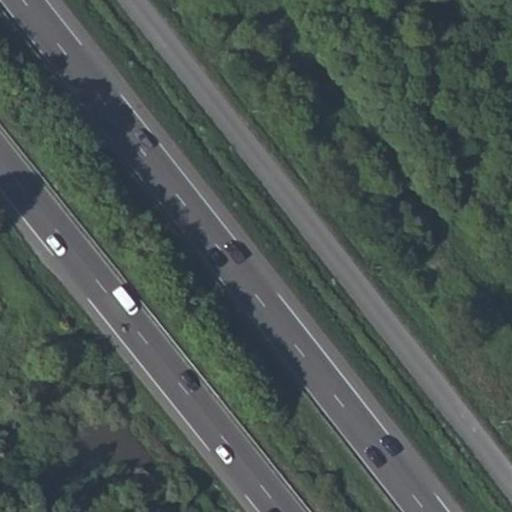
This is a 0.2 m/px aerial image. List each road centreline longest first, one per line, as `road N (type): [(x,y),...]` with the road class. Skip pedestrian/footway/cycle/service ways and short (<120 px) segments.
road 1 (trunk): [(427,511),(20,0)]
road 2 (unclassified): [(511,485),(130,0)]
road 3 (trunk): [(0,161),(281,511)]
